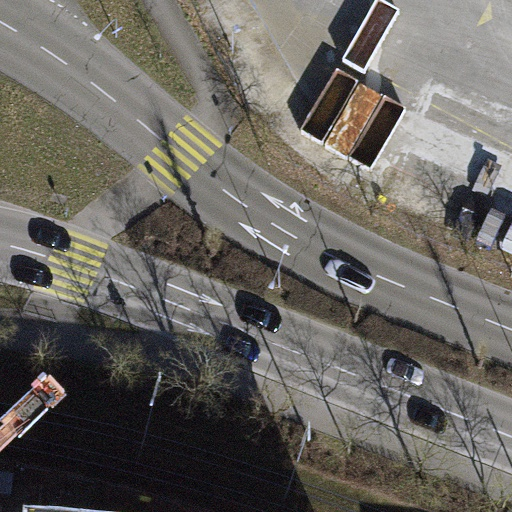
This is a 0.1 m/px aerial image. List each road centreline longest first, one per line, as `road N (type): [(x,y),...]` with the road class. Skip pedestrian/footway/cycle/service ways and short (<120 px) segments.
road 1 (primary): [(511,326),(324,251),(253,211),(0,19)]
road 2 (primary): [(0,244),(77,265),(511,445)]
